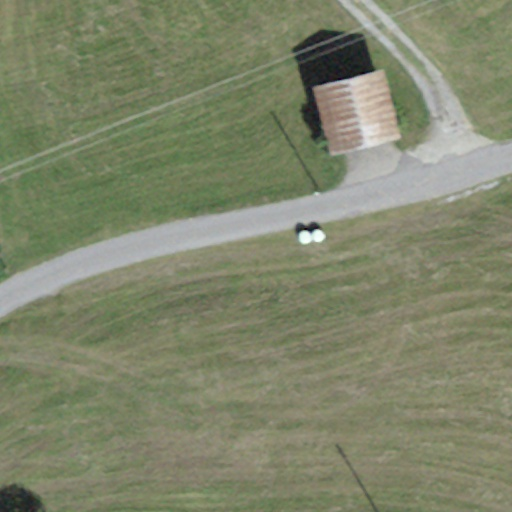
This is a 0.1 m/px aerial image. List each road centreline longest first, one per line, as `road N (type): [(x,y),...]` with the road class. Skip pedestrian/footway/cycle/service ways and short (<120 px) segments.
road 1 (unclassified): [(511,158),(327,208),(155,242),(62,272),(0,303)]
road 2 (track): [(357,0),(434,92),(458,174)]
